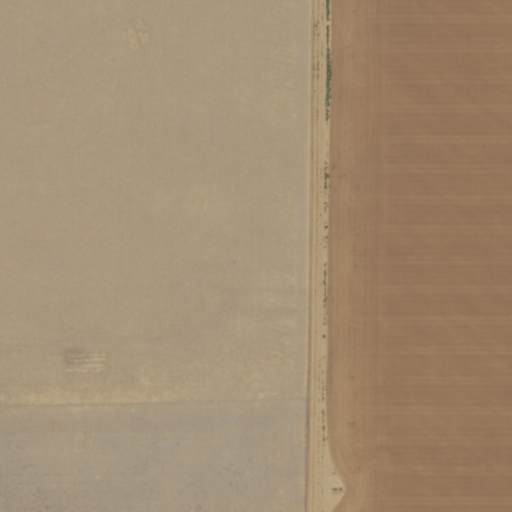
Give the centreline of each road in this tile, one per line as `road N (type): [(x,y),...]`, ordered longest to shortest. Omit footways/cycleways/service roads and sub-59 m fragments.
road 1 (residential): [(320,511),(327,0)]
road 2 (residential): [(0,466),(321,433)]
